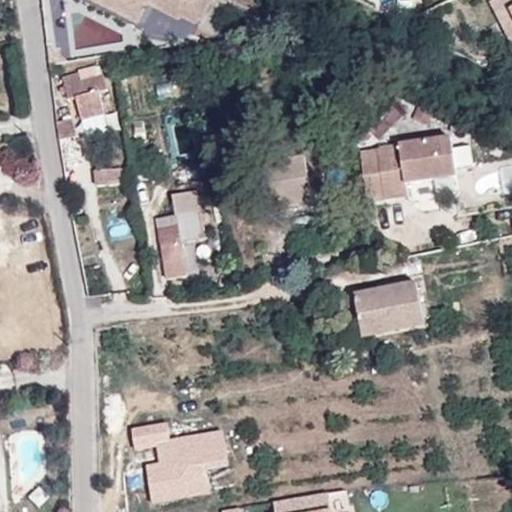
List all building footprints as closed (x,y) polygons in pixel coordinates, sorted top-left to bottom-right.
[(98,0),(139,22),(148,6),(177,22),(181,21),(198,29),(213,1),(210,0),(98,0)] [(478,0),(469,5),(473,13),(503,0),(478,0)] [(511,0),(503,0),(473,13),(489,47),(511,36),(511,0)] [(51,65),(68,62),(49,48),(51,65)] [(81,82),(80,75),(63,79),(69,100),(76,98),(82,121),(105,116),(100,93),(108,91),(104,76),(81,82)] [(73,121),(58,124),(60,141),(77,138),(73,121)] [(451,182),(448,144),(373,152),(377,202),(403,199),(403,187),(451,182)] [(474,170),(473,147),(459,148),(460,171),(474,170)] [(311,206),(301,151),(263,158),(275,214),(311,206)] [(96,186),(121,184),(120,170),(95,172),(96,186)] [(194,242),(205,240),(199,195),(174,199),(177,217),(158,220),(167,281),(199,276),(194,242)] [(425,328),(416,285),(357,297),(366,339),(425,328)] [(234,474),(228,434),(175,441),(172,425),(135,430),(139,461),(148,459),(155,508),(215,500),(212,477),(234,474)] [(337,511),(336,497),(278,502),(279,511),(337,511)]
